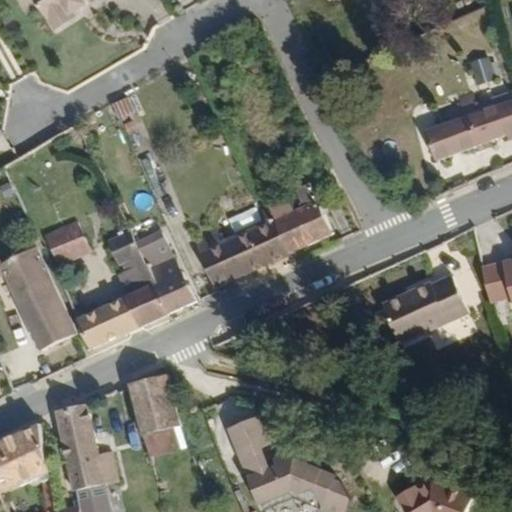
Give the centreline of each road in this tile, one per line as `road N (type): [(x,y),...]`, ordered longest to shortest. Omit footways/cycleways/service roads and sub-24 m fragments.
road 1 (residential): [(0,423),(511,187)]
road 2 (track): [(175,336),(207,372),(511,443)]
